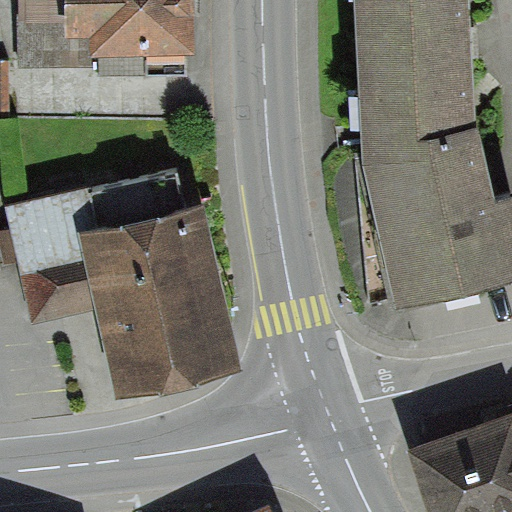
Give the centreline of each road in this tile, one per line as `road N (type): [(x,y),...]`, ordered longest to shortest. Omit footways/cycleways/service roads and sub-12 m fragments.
road 1 (tertiary): [(326,417),(285,276),(264,103),(263,0)]
road 2 (tertiary): [(326,417),(213,445),(0,473)]
road 3 (unknown): [(264,103),(27,93)]
road 4 (residential): [(326,417),(511,365)]
